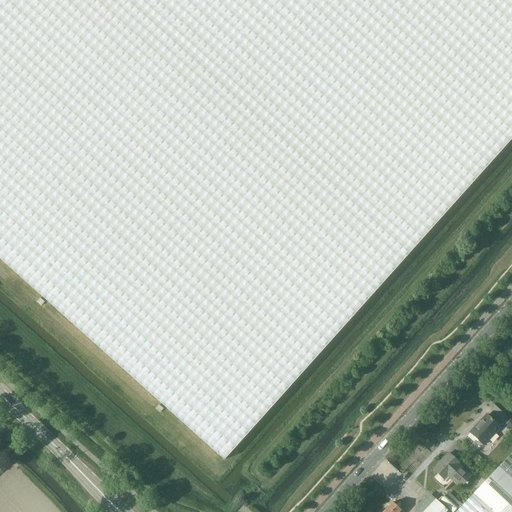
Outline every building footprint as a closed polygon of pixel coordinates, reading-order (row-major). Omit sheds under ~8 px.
[(511,0),(0,0),(0,258),(224,459),(511,138),(511,0)] [(500,427),(486,415),(481,421),(483,423),(478,429),(476,426),(470,432),(483,445),(500,427)] [(511,511),(511,451),(455,511),(511,511)] [(473,475),(460,463),(448,452),(433,469),(444,480),(447,477),(460,489),(473,475)] [(386,459),(373,473),(386,485),(388,482),(383,478),(382,479),(380,478),(385,472),(394,480),(401,473),(392,465),(386,459)] [(457,506),(445,495),(440,500),(452,511),(457,506)] [(422,511),(446,511),(448,510),(435,499),(422,511)] [(402,511),(392,502),(389,506),(383,511),(402,511)]
